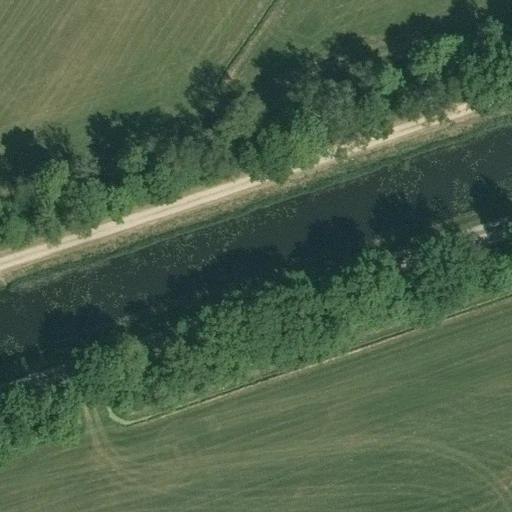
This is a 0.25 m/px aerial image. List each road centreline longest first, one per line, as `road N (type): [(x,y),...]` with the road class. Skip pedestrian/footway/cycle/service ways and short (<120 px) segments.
road 1 (track): [(0,404),(511,231)]
road 2 (track): [(511,90),(0,261)]
